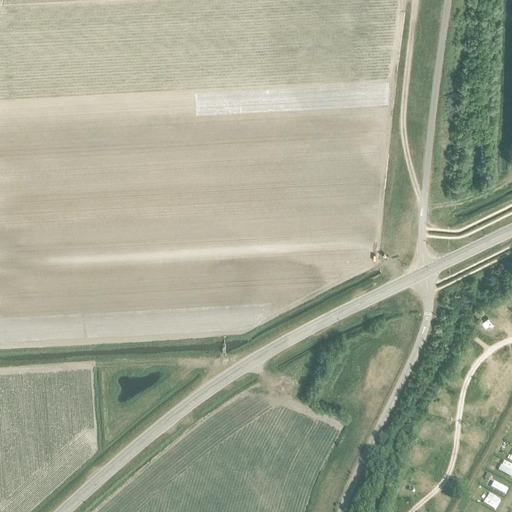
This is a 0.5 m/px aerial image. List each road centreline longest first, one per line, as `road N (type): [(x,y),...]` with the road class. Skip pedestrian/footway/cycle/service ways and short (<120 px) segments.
road 1 (tertiary): [(62,511),(209,388),(424,271)]
road 2 (unclassified): [(341,511),(424,327),(424,271)]
road 3 (track): [(423,208),(402,131),(415,0)]
road 4 (track): [(235,372),(218,362),(87,366)]
